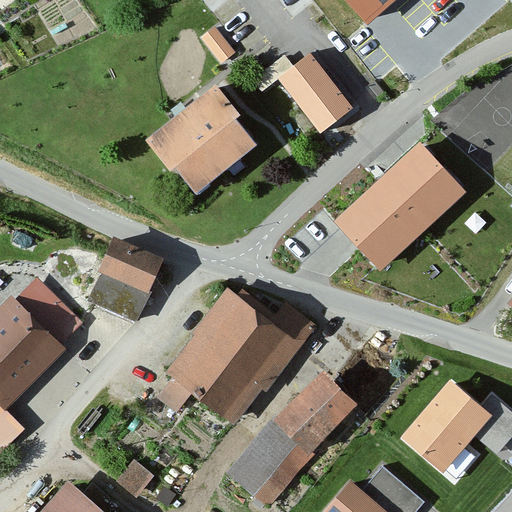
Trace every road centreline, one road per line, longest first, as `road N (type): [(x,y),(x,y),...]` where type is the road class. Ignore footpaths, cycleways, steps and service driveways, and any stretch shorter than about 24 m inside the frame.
road 1 (residential): [(230,267),(437,82),(511,40)]
road 2 (residential): [(201,258),(0,497)]
road 3 (tertiary): [(230,267),(511,354)]
road 4 (tertiary): [(0,173),(201,258)]
